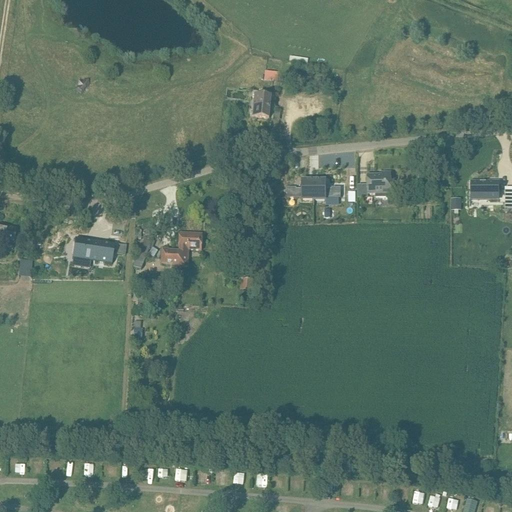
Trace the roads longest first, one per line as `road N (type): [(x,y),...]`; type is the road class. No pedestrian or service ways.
road 1 (residential): [(511,131),(218,162),(98,199),(65,202),(0,190)]
road 2 (unclassified): [(511,486),(299,456),(0,435)]
